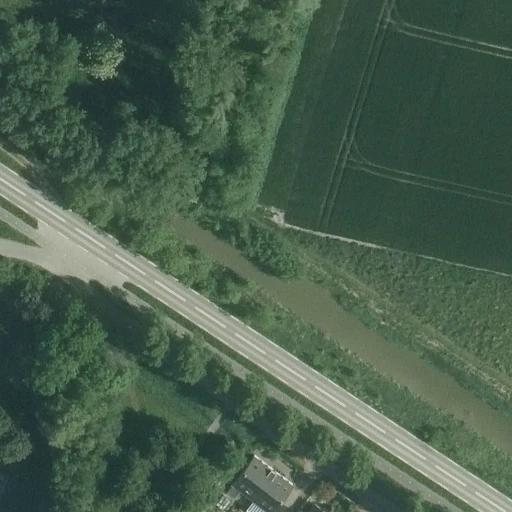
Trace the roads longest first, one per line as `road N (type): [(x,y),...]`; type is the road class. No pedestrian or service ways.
road 1 (secondary): [(501,511),(93,242)]
road 2 (residential): [(391,511),(135,335),(74,272),(93,242)]
